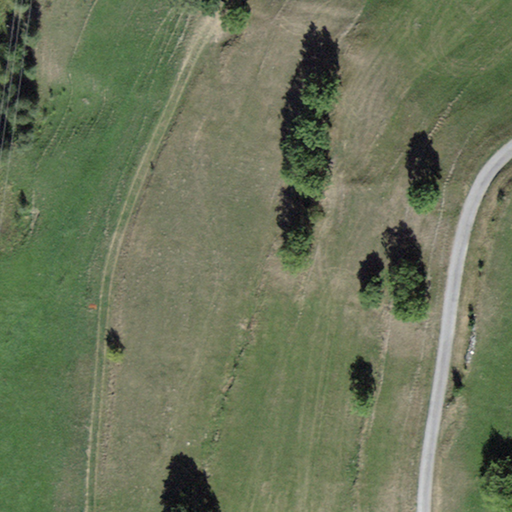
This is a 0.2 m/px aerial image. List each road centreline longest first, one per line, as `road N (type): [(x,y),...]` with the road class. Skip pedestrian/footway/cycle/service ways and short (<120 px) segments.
road 1 (track): [(87,511),(106,264),(234,0)]
road 2 (track): [(423,511),(464,218),(489,169),(511,148)]
